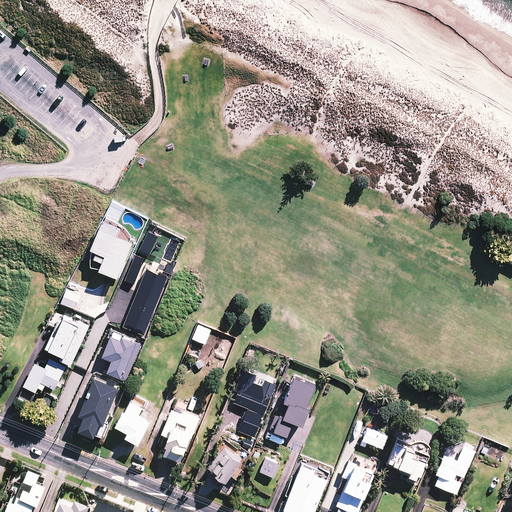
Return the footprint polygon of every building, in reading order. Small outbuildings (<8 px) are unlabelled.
[(103,217),(91,248),(90,266),(95,267),(118,276),(133,238),(125,228),(122,225),(103,217)] [(138,249),(148,254),(157,232),(148,228),(138,249)] [(143,257),(132,253),(124,278),(134,282),(143,257)] [(123,324),(144,332),(167,274),(146,265),(123,324)] [(81,294),(66,289),(61,302),(81,310),(84,302),(79,300),(81,294)] [(78,321),(53,311),(48,324),(54,327),(46,345),(64,353),(62,357),(72,362),(90,320),(80,316),(78,321)] [(211,329),(198,324),(192,338),(205,343),(211,329)] [(110,331),(102,352),(110,355),(105,369),(120,375),(136,338),(120,332),(119,334),(110,331)] [(65,364),(49,356),(45,366),(35,362),(18,397),(30,402),(38,386),(43,388),(46,383),(54,387),(65,364)] [(83,412),(78,425),(94,432),(98,423),(101,425),(118,382),(93,372),(78,410),(83,412)] [(247,412),(240,429),(253,435),(262,415),(267,404),(268,401),(275,384),(245,372),(237,392),(244,394),(238,408),(247,412)] [(278,406),(275,415),(270,427),(282,432),(287,434),(293,419),(302,422),(309,405),(307,404),(315,382),(294,374),(284,399),(288,401),(285,408),(278,406)] [(141,408),(144,410),(149,401),(134,394),(125,410),(124,409),(116,425),(128,431),(125,436),(138,442),(149,420),(144,417),(138,414),(141,408)] [(161,432),(167,434),(163,443),(167,445),(163,452),(179,460),(199,416),(183,408),(182,412),(172,408),(161,432)] [(374,424),(369,422),(362,439),(382,447),(387,434),(372,428),(374,424)] [(428,451),(409,444),(410,442),(396,437),(393,446),(387,463),(403,469),(400,475),(406,477),(418,481),(428,451)] [(474,449),(463,444),(457,459),(444,454),(436,473),(439,474),(435,483),(456,493),(461,481),(453,478),(455,472),(463,476),(474,449)] [(243,460),(224,445),(208,466),(226,479),(230,474),(236,478),(243,469),(239,465),(243,460)] [(279,463),(266,457),(260,470),(273,476),(279,463)] [(336,511),(354,511),(355,511),(356,511),(357,511),(375,468),(350,458),(344,472),(348,474),(336,504),(339,505),(336,511)] [(32,511),(44,481),(25,474),(19,487),(15,485),(7,506),(5,506),(2,511),(32,511)] [(86,511),(89,507),(74,501),(71,508),(59,504),(56,511),(86,511)] [(124,511),(97,501),(92,511),(124,511)]
